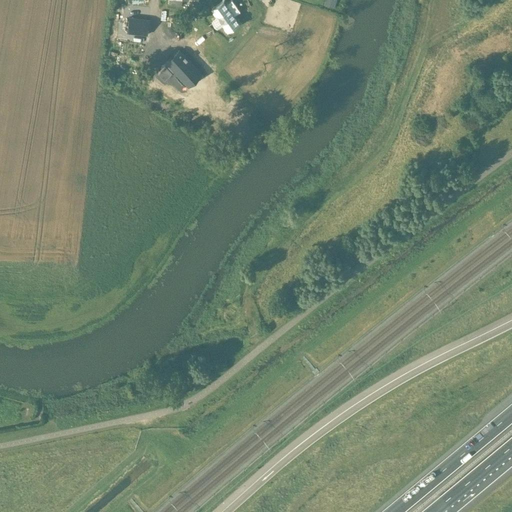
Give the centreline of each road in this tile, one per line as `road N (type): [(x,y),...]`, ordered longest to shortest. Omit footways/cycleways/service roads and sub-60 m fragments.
road 1 (motorway): [(511,326),(353,411),(228,511)]
road 2 (motorway): [(511,414),(394,511)]
